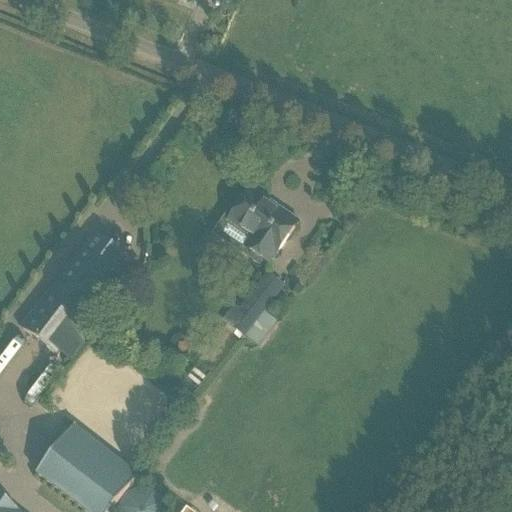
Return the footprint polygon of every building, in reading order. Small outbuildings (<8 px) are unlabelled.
[(298,227),(249,194),(242,203),(237,200),(228,213),(233,217),(227,225),(250,241),(244,252),(268,268),(275,258),(276,258),(286,244),(298,227)] [(128,262),(94,237),(22,331),(56,357),(58,354),(70,364),(98,328),(85,318),(87,316),(84,313),(124,261),(127,263),(128,262)] [(234,306),(221,323),(243,339),(244,341),(284,288),(283,287),(267,275),(240,311),(234,306)] [(74,429),(36,477),(81,511),(112,511),(138,479),(74,429)] [(0,511),(17,511),(0,498),(0,511)]
